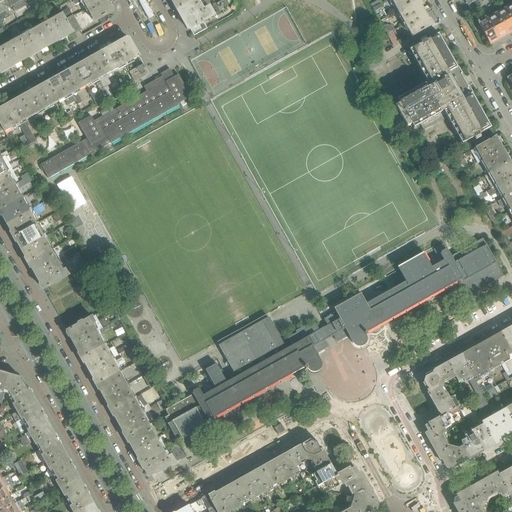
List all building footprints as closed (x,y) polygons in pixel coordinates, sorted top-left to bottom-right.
[(23,0),(0,0),(0,21),(1,23),(10,18),(7,11),(2,1),(4,0),(5,0),(10,8),(23,0)] [(112,10),(106,0),(81,0),(86,9),(94,22),(112,12),(112,10)] [(195,0),(170,0),(177,10),(195,0)] [(213,16),(209,8),(208,7),(205,10),(199,0),(195,0),(177,10),(188,31),(190,30),(194,36),(207,29),(202,23),(213,16)] [(380,5),(382,3),(380,0),(379,0),(370,5),(372,8),(380,5)] [(390,0),(397,12),(418,0),(417,0),(390,0)] [(428,20),(423,12),(420,7),(421,5),(419,1),(418,1),(418,0),(397,12),(404,25),(412,37),(433,26),(430,20),(428,20)] [(479,0),(478,0),(468,6),(471,11),(471,12),(476,9),(479,14),(480,15),(483,13),(480,7),(481,6),(478,0),(479,0)] [(511,19),(506,11),(497,16),(501,24),(503,25),(505,28),(504,30),(508,36),(511,33),(511,19)] [(74,35),(66,19),(62,14),(36,28),(47,48),(72,33),(73,36),(74,35)] [(81,31),(73,16),(72,15),(66,19),(74,35),(81,31)] [(504,30),(505,28),(503,25),(501,24),(497,16),(488,21),(499,41),(508,36),(504,30)] [(499,41),(488,21),(488,19),(486,17),(477,22),(490,46),(499,41)] [(394,30),(392,27),(387,25),(383,28),(387,35),(394,30)] [(21,62),(47,48),(36,28),(10,43),(21,62)] [(12,38),(7,29),(3,31),(9,40),(12,38)] [(439,34),(438,34),(426,41),(424,38),(419,41),(421,44),(409,51),(424,77),(394,94),(395,96),(390,98),(394,106),(406,128),(411,125),(413,129),(420,125),(423,131),(447,118),(462,144),(473,138),(475,141),(480,138),(479,135),(491,128),(468,87),(467,88),(460,75),(461,75),(439,34)] [(112,72),(139,57),(130,41),(129,40),(126,39),(124,40),(101,53),(112,72)] [(0,73),(21,62),(10,43),(0,48),(0,73)] [(106,76),(112,72),(101,53),(74,68),(85,87),(99,80),(103,89),(108,98),(112,95),(107,86),(111,84),(106,76)] [(135,82),(148,74),(143,65),(129,73),(132,77),(135,82)] [(72,95),(85,87),(74,68),(47,83),(58,102),(64,99),(68,106),(75,102),(77,105),(82,103),(78,96),(73,98),(72,95)] [(111,144),(179,105),(178,104),(191,97),(178,75),(174,77),(169,69),(161,74),(162,77),(159,79),(158,77),(154,79),(155,81),(144,87),(147,92),(97,120),(98,121),(95,123),(91,117),(78,124),(86,139),(40,165),(48,179),(90,155),(89,153),(93,151),(94,153),(107,146),(106,144),(110,142),(111,144)] [(32,117),(58,102),(47,83),(21,98),(32,117)] [(28,127),(29,126),(26,121),(32,117),(21,98),(0,109),(0,124),(0,125),(5,133),(18,125),(28,142),(14,150),(17,154),(37,143),(35,139),(41,135),(39,132),(34,135),(33,133),(32,134),(28,127)] [(59,125),(55,118),(51,120),(55,127),(59,125)] [(54,128),(50,120),(46,123),(50,130),(54,128)] [(509,162),(502,149),(495,137),(475,148),(483,161),(490,173),(509,162)] [(12,169),(4,156),(2,158),(0,158),(0,176),(7,172),(12,169)] [(511,193),(511,167),(509,162),(490,173),(497,186),(494,188),(492,185),(489,187),(491,190),(487,192),(489,196),(500,191),(504,198),(511,193)] [(0,210),(21,198),(7,173),(7,172),(0,176),(0,210)] [(29,177),(21,182),(24,186),(32,181),(29,177)] [(71,178),(57,186),(72,211),(85,203),(71,178)] [(480,200),(487,196),(485,193),(477,197),(480,201),(480,200)] [(36,224),(22,199),(21,198),(0,210),(0,214),(1,216),(2,216),(11,231),(10,233),(13,238),(36,224)] [(40,205),(34,208),(32,209),(36,216),(46,211),(42,204),(40,205)] [(498,218),(491,206),(484,210),(491,222),(498,218)] [(503,232),(498,223),(497,220),(493,222),(499,234),(503,232)] [(51,251),(36,224),(13,238),(15,242),(17,243),(25,257),(25,259),(27,264),(51,251)] [(510,244),(504,234),(501,236),(506,246),(510,244)] [(366,333),(456,283),(462,294),(468,291),(471,295),(503,277),(482,240),(451,257),(446,250),(440,254),(444,261),(432,268),(423,253),(397,268),(405,283),(366,304),(360,294),(333,309),(336,313),(324,319),(328,326),(326,327),(332,336),(333,335),(337,342),(346,336),(347,337),(348,336),(353,344),(354,346),(356,347),(359,347),(360,347),(363,346),(365,345),(366,343),(366,340),(366,338),(366,336),(367,335),(366,333)] [(436,255),(445,249),(443,244),(433,250),(436,255)] [(63,272),(51,251),(27,264),(30,268),(32,269),(33,271),(40,284),(39,285),(41,288),(43,289),(67,276),(64,270),(63,272)] [(85,290),(82,285),(75,288),(78,294),(85,290)] [(104,345),(93,326),(95,324),(91,318),(67,331),(67,332),(67,334),(68,337),(70,337),(73,343),(78,352),(78,354),(81,359),(104,345)] [(109,325),(105,318),(98,322),(102,329),(109,325)] [(233,373),(283,345),(268,318),(218,346),(233,373)] [(209,421),(304,368),(305,370),(307,369),(309,371),(311,372),(313,373),(316,372),(318,371),(320,370),(321,368),(321,365),(321,363),(321,362),(316,354),(318,353),(327,347),(324,341),(325,340),(319,330),(319,329),(317,330),(315,325),(305,330),(303,327),(296,331),(297,333),(288,338),(292,346),(226,383),(216,364),(205,370),(216,389),(213,390),(209,383),(201,388),(204,395),(203,396),(198,389),(192,392),(193,394),(165,410),(168,416),(164,418),(177,442),(182,439),(192,434),(205,426),(210,423),(209,421)] [(511,328),(507,331),(505,331),(501,333),(511,354),(511,328)] [(508,356),(511,354),(501,333),(496,336),(495,338),(486,343),(481,346),(479,346),(474,348),(485,369),(489,366),(491,369),(500,364),(505,373),(502,375),(506,381),(509,379),(506,373),(508,372),(505,366),(501,363),(509,359),(508,356)] [(120,354),(134,346),(132,342),(118,350),(120,354)] [(119,372),(112,360),(104,345),(81,359),(83,363),(85,364),(93,379),(93,380),(95,385),(119,372)] [(475,377),(482,373),(481,371),(485,369),(474,348),(469,351),(469,353),(454,361),(452,360),(447,364),(455,377),(458,384),(464,381),(465,383),(469,381),(478,397),(486,392),(479,380),(477,381),(475,377)] [(455,377),(447,364),(425,376),(426,377),(425,378),(424,380),(442,385),(443,382),(448,379),(449,381),(455,377)] [(0,403),(1,405),(4,391),(8,392),(12,399),(14,403),(12,405),(16,413),(11,415),(11,416),(16,423),(18,428),(26,424),(43,415),(36,402),(29,389),(27,390),(24,384),(21,377),(12,375),(9,375),(7,374),(8,374),(0,371),(0,403)] [(134,399),(119,372),(95,385),(98,390),(100,390),(108,406),(108,407),(111,412),(132,400),(134,399)] [(137,379),(134,374),(129,377),(131,383),(137,379)] [(443,394),(441,389),(442,385),(424,380),(423,382),(424,383),(423,384),(441,417),(446,415),(450,413),(458,408),(460,407),(455,398),(453,396),(448,398),(445,393),(443,394)] [(503,390),(500,385),(494,388),(497,393),(503,390)] [(471,400),(465,390),(464,391),(456,395),(457,396),(462,393),(467,403),(471,400)] [(149,425),(142,412),(134,399),(132,400),(111,412),(113,417),(115,417),(123,432),(122,434),(125,438),(149,425)] [(452,416),(460,412),(458,408),(450,413),(452,416)] [(511,420),(505,409),(482,421),(495,444),(498,442),(499,440),(498,439),(511,431),(511,420)] [(57,440),(43,415),(26,424),(28,428),(26,429),(35,445),(37,444),(40,449),(57,440)] [(444,429),(451,425),(446,415),(441,417),(429,424),(429,425),(427,426),(430,431),(425,434),(430,442),(442,435),(446,433),(444,429)] [(470,458),(495,444),(482,421),(481,422),(482,425),(470,431),(471,432),(464,436),(466,439),(461,441),(470,458)] [(285,431),(281,424),(274,428),(278,435),(285,431)] [(157,439),(149,426),(149,425),(125,438),(128,443),(129,443),(134,452),(138,459),(137,460),(140,465),(164,452),(157,439)] [(458,449),(451,447),(448,446),(442,435),(430,442),(440,460),(442,459),(446,467),(451,468),(457,465),(457,466),(470,458),(461,441),(460,442),(463,446),(458,449)] [(72,466),(57,440),(40,449),(43,455),(41,456),(49,471),(51,470),(54,475),(72,466)] [(329,464),(322,451),(318,443),(316,443),(311,441),(310,442),(310,440),(301,445),(302,445),(288,453),(297,468),(302,465),(301,463),(305,460),(310,462),(311,462),(310,463),(313,468),(315,471),(329,464)] [(155,474),(175,463),(186,457),(178,443),(173,446),(176,452),(167,457),(164,452),(140,465),(143,470),(144,470),(146,474),(151,475),(155,473),(155,474)] [(299,472),(297,468),(288,453),(282,456),(282,458),(275,461),(286,481),(294,476),(293,475),(299,472)] [(27,473),(21,461),(14,465),(20,477),(21,477),(26,474),(27,473)] [(286,481),(275,461),(268,465),(266,465),(261,468),(272,487),(277,484),(277,485),(286,481)] [(336,476),(329,464),(315,471),(316,473),(311,476),(313,479),(317,486),(321,484),(336,476)] [(86,491),(72,466),(54,475),(57,480),(55,481),(64,496),(65,495),(69,500),(86,491)] [(511,467),(504,473),(502,473),(497,475),(508,493),(509,495),(509,496),(511,501),(511,467)] [(272,487),(261,468),(256,471),(255,472),(249,476),(260,495),(267,491),(267,490),(272,487)] [(344,482),(357,475),(354,469),(350,471),(349,469),(336,476),(321,484),(326,492),(339,494),(335,488),(344,482)] [(302,481),(311,476),(311,474),(305,472),(302,481)] [(508,493),(497,475),(496,473),(467,490),(473,501),(479,498),(486,502),(487,499),(496,493),(498,496),(501,494),(503,496),(508,493)] [(370,491),(361,474),(358,475),(357,475),(344,482),(347,487),(349,487),(354,496),(363,495),(370,492),(370,491)] [(260,495),(249,476),(242,480),(240,480),(235,483),(246,501),(250,498),(251,500),(260,495)] [(296,490),(292,482),(288,484),(292,492),(296,490)] [(246,501),(235,483),(230,485),(229,487),(223,491),(234,510),(241,505),(240,504),(246,501)] [(4,499),(12,495),(7,487),(0,491),(0,499),(4,499)] [(482,511),(483,508),(486,502),(479,498),(473,501),(467,490),(456,496),(453,504),(457,511),(482,511)] [(97,511),(86,491),(69,500),(71,505),(69,506),(72,511),(97,511)] [(229,511),(234,510),(223,491),(215,495),(214,492),(208,495),(215,509),(216,511),(229,511)] [(377,505),(370,492),(363,495),(354,496),(350,506),(357,508),(358,511),(371,511),(376,510),(377,505)] [(37,501),(45,497),(42,493),(34,497),(37,501)] [(8,508),(16,503),(12,495),(4,499),(0,499),(0,510),(4,508),(8,508)] [(29,496),(26,498),(31,506),(35,503),(30,495),(29,496)] [(210,511),(215,509),(208,495),(201,499),(208,511),(210,511)] [(296,499),(293,500),(295,504),(302,501),(300,496),(296,499)] [(48,504),(45,498),(37,502),(41,508),(48,504)] [(18,511),(21,511),(24,509),(20,501),(16,503),(8,508),(4,508),(0,510),(0,511),(18,511)]
